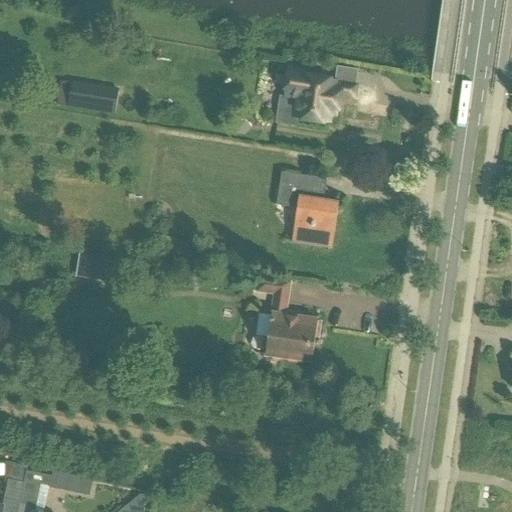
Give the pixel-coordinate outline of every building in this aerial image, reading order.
[(356,101),(358,85),(336,83),(337,80),(305,76),(306,69),(289,66),(287,74),(284,92),(284,96),(280,96),(276,124),(296,127),(297,120),(329,124),(330,115),(332,115),(333,111),(340,112),(342,98),(356,101)] [(115,115),(119,90),(61,81),(57,105),(115,115)] [(332,247),(339,201),(324,199),(327,179),(281,172),(276,206),(297,209),(292,241),(332,247)] [(175,255),(178,239),(162,236),(159,252),(175,255)] [(79,261),(119,268),(121,253),(81,247),(79,261)] [(125,258),(121,276),(142,281),(146,263),(125,258)] [(312,361),(318,320),(303,318),(304,313),(287,311),(291,281),(258,276),(258,280),(255,293),(273,295),(269,316),(271,316),(265,355),(312,361)] [(17,511),(26,470),(27,470),(28,466),(5,461),(5,482),(7,483),(2,505),(0,504),(0,511),(17,511)] [(51,476),(27,470),(26,470),(17,511),(35,511),(41,484),(49,486),(51,476)] [(144,511),(145,507),(145,493),(142,493),(118,511),(144,511)]
